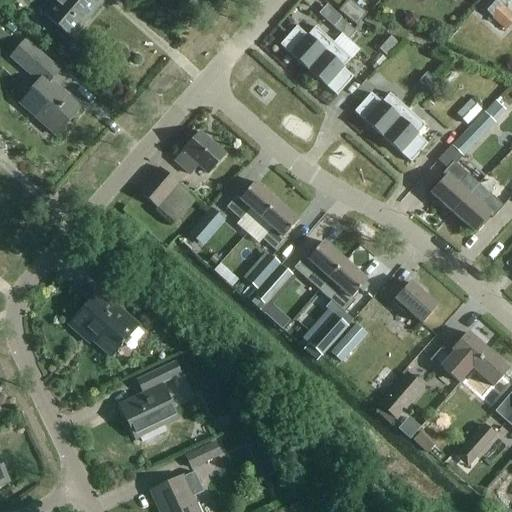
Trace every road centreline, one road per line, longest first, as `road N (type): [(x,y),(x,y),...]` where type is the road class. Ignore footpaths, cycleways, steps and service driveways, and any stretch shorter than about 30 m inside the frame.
road 1 (residential): [(83,489),(17,349),(15,306),(203,84)]
road 2 (residential): [(511,321),(412,235),(292,162),(203,84)]
